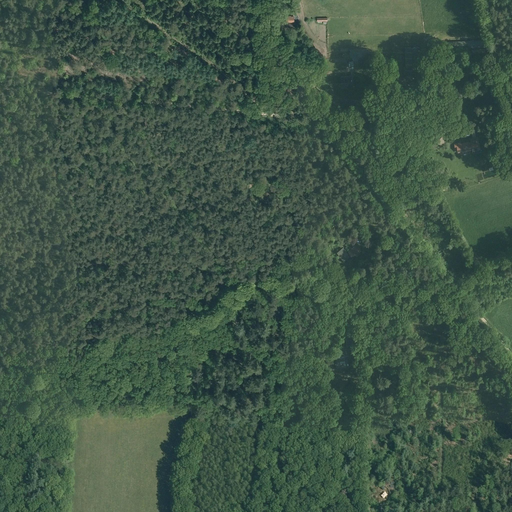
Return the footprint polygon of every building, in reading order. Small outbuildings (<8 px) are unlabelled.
[(485,47),(485,40),(446,41),(446,49),(485,47)] [(405,47),(405,78),(420,77),(419,47),(405,47)] [(366,48),(350,48),(350,57),(352,57),(352,59),(353,59),(353,61),(349,61),(349,63),(347,63),(347,66),(354,66),(353,61),(358,61),(358,59),(363,59),(363,57),(367,57),(366,48)] [(352,84),(351,76),(340,76),(341,84),(352,84)] [(471,142),(469,143),(469,142),(460,144),(460,143),(455,144),(456,148),(457,148),(458,152),(470,149),(472,148),(472,150),(480,149),(479,144),(477,144),(476,138),(470,139),(471,142)] [(349,251),(349,252),(346,254),(343,256),(346,260),(349,258),(348,257),(351,255),(352,256),(355,255),(357,256),(360,254),(359,252),(361,250),(362,250),(361,249),(358,244),(349,251)] [(337,361),(346,360),(345,352),(336,353),(337,361)]
